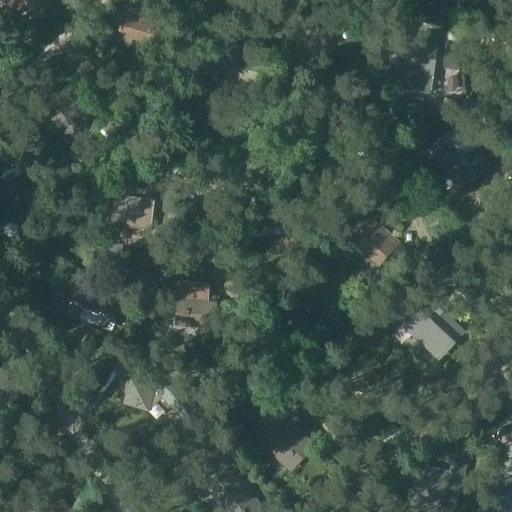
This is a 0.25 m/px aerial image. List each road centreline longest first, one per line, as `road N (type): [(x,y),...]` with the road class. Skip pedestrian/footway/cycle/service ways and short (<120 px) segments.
road 1 (track): [(378,464),(314,409),(277,364),(271,341),(170,217),(172,185),(196,137),(277,81),(304,52)]
road 2 (track): [(511,329),(315,80),(300,42),(323,0)]
road 3 (track): [(137,511),(87,428),(70,381),(24,334),(0,294)]
road 4 (track): [(318,511),(511,353)]
road 5 (track): [(79,0),(0,97)]
